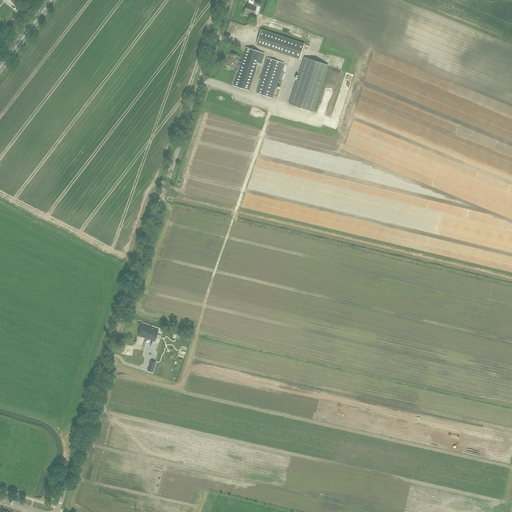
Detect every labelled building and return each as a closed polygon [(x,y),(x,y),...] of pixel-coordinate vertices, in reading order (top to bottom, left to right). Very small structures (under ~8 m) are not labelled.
[(244,11),(254,15),(256,7),(247,4),(244,11)] [(304,43),(261,29),(256,45),(299,59),(304,43)] [(264,53),(246,47),(241,62),(236,60),(237,55),(230,53),(227,64),(234,67),(235,64),(240,66),(234,85),(249,90),(256,68),(255,68),(257,63),(261,64),(264,53)] [(304,57),(289,103),(313,111),(328,65),(304,57)] [(284,63),(267,58),(260,79),(261,80),(256,93),(272,98),(284,63)] [(327,88),(335,91),(339,79),(330,76),(327,88)] [(332,120),(339,123),(342,112),(336,110),(332,120)] [(158,330),(148,327),(141,324),(138,335),(155,341),(158,330)] [(162,335),(156,350),(161,351),(166,337),(162,335)]
